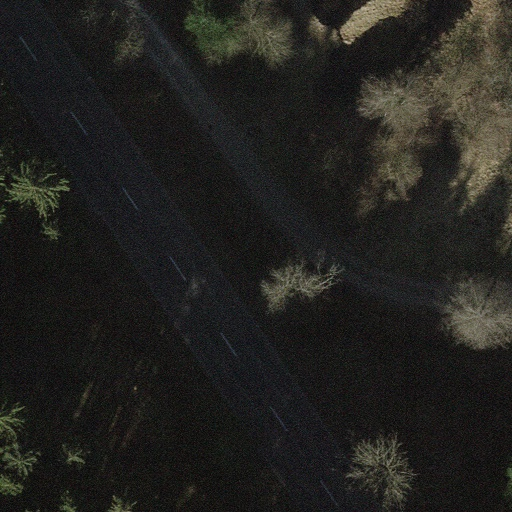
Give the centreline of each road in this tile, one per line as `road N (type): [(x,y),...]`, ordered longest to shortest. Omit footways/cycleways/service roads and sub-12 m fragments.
road 1 (tertiary): [(334,511),(0,16)]
road 2 (track): [(511,294),(400,298),(303,239),(117,0)]
road 3 (track): [(0,269),(63,417),(156,511)]
